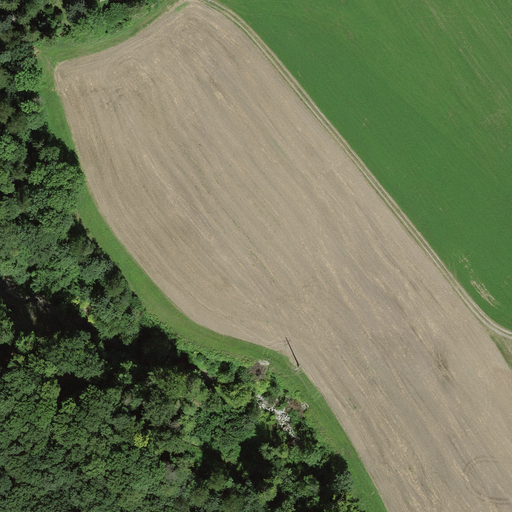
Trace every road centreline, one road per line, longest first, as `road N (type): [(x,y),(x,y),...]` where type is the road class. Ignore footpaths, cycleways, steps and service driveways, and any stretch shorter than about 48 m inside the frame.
road 1 (track): [(203,0),(239,24),(484,321),(511,337)]
road 2 (track): [(285,511),(239,459),(60,360),(14,344)]
